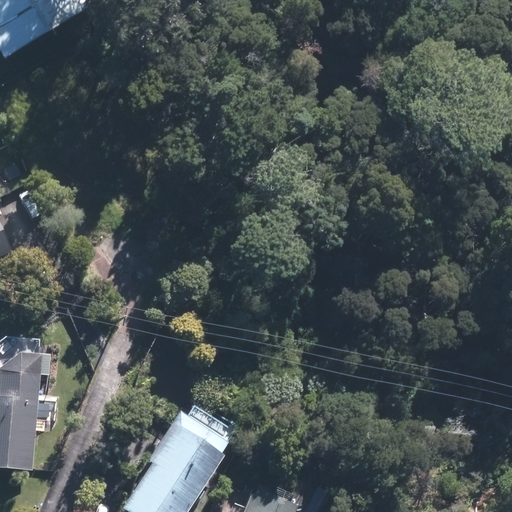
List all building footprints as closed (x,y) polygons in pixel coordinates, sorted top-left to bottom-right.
[(93,0),(0,0),(0,52),(4,58),(93,0)] [(169,185),(78,119),(44,166),(135,231),(169,185)] [(0,208),(0,254),(17,247),(0,208)] [(0,468),(35,469),(39,349),(4,348),(4,369),(0,368),(0,468)] [(190,418),(178,410),(147,459),(152,462),(124,507),(132,511),(185,511),(240,426),(201,401),(190,418)] [(301,511),(303,507),(253,485),(240,511),(301,511)]
